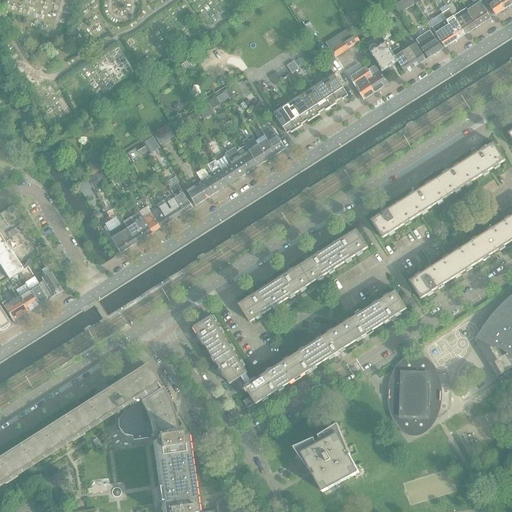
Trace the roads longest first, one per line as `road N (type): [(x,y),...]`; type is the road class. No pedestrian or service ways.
road 1 (secondary): [(511,26),(98,292)]
road 2 (secondary): [(160,318),(511,92)]
road 3 (residential): [(241,441),(511,266)]
road 4 (residential): [(159,350),(232,470),(248,511)]
road 5 (secondary): [(0,420),(144,327)]
